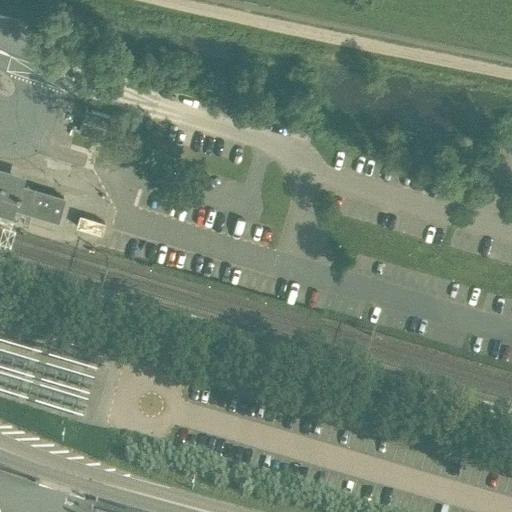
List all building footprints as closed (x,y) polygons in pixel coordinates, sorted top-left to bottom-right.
[(81,120),(78,131),(101,138),(104,127),(81,120)] [(77,132),(74,143),(97,150),(100,140),(101,138),(78,131),(77,132)] [(0,204),(14,208),(14,207),(58,220),(65,198),(20,184),(21,181),(0,174),(0,204)] [(104,224),(79,216),(76,228),(101,236),(104,224)] [(76,385),(76,365),(63,364),(63,384),(76,385)]
